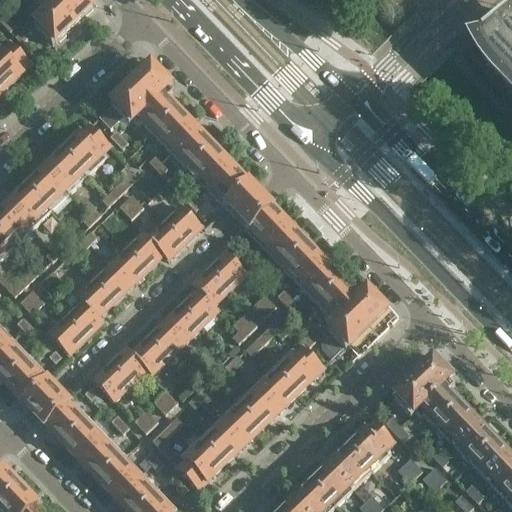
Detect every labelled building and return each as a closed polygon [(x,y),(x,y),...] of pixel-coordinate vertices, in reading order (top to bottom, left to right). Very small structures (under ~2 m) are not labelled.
[(52,48),(85,17),(96,6),(90,0),(64,0),(49,15),(34,29),(52,48)] [(34,0),(49,15),(64,0),(34,0)] [(511,15),(506,20),(495,29),(484,38),(465,53),(509,99),(511,96),(511,95),(511,15)] [(16,31),(7,21),(1,27),(10,37),(16,31)] [(28,42),(25,39),(22,36),(15,42),(21,48),(28,42)] [(0,89),(4,94),(32,68),(30,66),(12,48),(12,47),(11,46),(3,54),(0,50),(0,89)] [(133,124),(167,91),(173,85),(155,66),(111,109),(112,110),(100,122),(109,133),(121,122),(127,128),(128,127),(129,128),(133,124)] [(153,139),(179,114),(168,103),(173,98),(167,91),(133,124),(139,130),(142,127),(153,139)] [(171,157),(196,132),(179,114),(153,139),(171,157)] [(103,158),(111,151),(110,150),(109,150),(91,131),(92,131),(90,129),(63,155),(88,181),(107,162),(103,158)] [(188,175),(214,150),(196,132),(171,157),(188,175)] [(129,147),(119,137),(117,134),(110,141),(122,153),(129,147)] [(206,193),(231,169),(214,150),(188,175),(206,193)] [(88,181),(63,155),(45,172),(70,198),(88,181)] [(161,166),(155,160),(149,166),(155,172),(161,166)] [(167,172),(161,166),(155,172),(161,179),(167,172)] [(290,230),(270,209),(262,200),(231,169),(206,193),(237,225),(265,255),(290,230)] [(113,207),(139,182),(127,170),(121,176),(126,181),(107,200),(113,207)] [(70,198),(45,172),(27,190),(51,216),(70,198)] [(163,193),(152,181),(139,193),(151,205),(163,193)] [(51,216),(27,190),(8,207),(33,233),(51,216)] [(196,203),(190,196),(184,202),(190,209),(196,203)] [(432,196),(429,199),(441,211),(444,208),(432,196)] [(144,212),(132,199),(120,211),(131,224),(144,212)] [(113,207),(107,200),(102,205),(108,211),(113,207)] [(202,209),(196,203),(190,209),(196,215),(202,209)] [(33,233),(8,207),(0,215),(0,234),(15,251),(33,233)] [(203,232),(182,210),(164,227),(185,249),(203,232)] [(102,219),(95,212),(89,218),(95,225),(102,219)] [(95,225),(89,218),(83,224),(89,231),(95,225)] [(459,224),(456,226),(467,238),(470,236),(459,224)] [(185,249),(164,227),(148,242),(164,259),(168,265),(185,249)] [(282,273),(308,248),(290,230),(265,255),(282,273)] [(0,265),(15,251),(0,234),(0,265)] [(97,243),(90,236),(84,242),(90,249),(97,243)] [(164,259),(148,242),(143,237),(126,253),(147,275),(164,259)] [(90,249),(84,242),(78,248),(84,255),(90,249)] [(65,254),(59,247),(53,253),(59,260),(65,254)] [(300,291),(325,266),(308,248),(282,273),(300,291)] [(59,260),(53,253),(46,259),(53,266),(59,260)] [(147,275),(126,253),(110,269),(131,291),(147,275)] [(247,278),(226,256),(209,273),(230,295),(247,278)] [(255,264),(249,258),(242,264),(248,270),(255,264)] [(261,270),(255,264),(248,270),(255,277),(261,270)] [(317,309),(343,284),(325,266),(300,291),(317,309)] [(131,291),(110,269),(93,285),(114,307),(131,291)] [(39,277),(33,271),(27,277),(33,283),(39,277)] [(230,295),(209,273),(192,289),(197,294),(214,311),(214,310),(230,295)] [(10,283),(4,276),(0,279),(0,285),(3,289),(10,283)] [(52,288),(58,282),(53,276),(46,282),(52,288)] [(33,283),(27,277),(21,283),(27,289),(33,283)] [(46,294),(52,288),(46,282),(40,288),(46,294)] [(58,294),(64,288),(58,282),(52,288),(58,294)] [(9,295),(15,289),(21,295),(27,289),(21,283),(15,288),(10,283),(3,289),(9,295)] [(331,330),(365,297),(364,296),(364,297),(359,291),(355,295),(354,296),(343,284),(317,309),(328,321),(325,324),(331,330)] [(114,307),(93,285),(77,301),(81,306),(82,306),(98,323),(98,322),(114,307)] [(51,300),(58,294),(52,288),(46,294),(51,300)] [(21,295),(15,289),(9,295),(15,301),(21,295)] [(359,340),(376,323),(379,324),(379,323),(385,318),(385,315),(389,310),(371,291),(365,297),(331,330),(327,334),(328,335),(321,344),(323,355),(332,364),(344,352),(345,353),(350,348),(353,349),(359,343),(359,340)] [(219,315),(214,310),(214,311),(197,294),(181,310),(202,332),(219,315)] [(290,300),(284,294),(277,300),(283,307),(290,300)] [(33,307),(39,301),(33,295),(27,301),(33,307)] [(265,311),(271,305),(265,299),(259,305),(265,311)] [(296,307),(290,300),(283,307),(290,313),(296,307)] [(26,313),(33,307),(27,301),(21,307),(26,313)] [(38,313),(45,307),(39,301),(33,307),(38,313)] [(483,304),(480,307),(492,319),(495,316),(483,304)] [(258,317),(265,311),(259,305),(253,311),(258,317)] [(270,317),(277,311),(271,305),(265,311),(270,317)] [(103,327),(98,322),(98,323),(82,306),(81,306),(65,322),(86,344),(103,327)] [(32,319),(38,313),(33,307),(26,313),(32,319)] [(202,332),(181,310),(164,326),(185,348),(202,332)] [(264,323),(270,317),(265,311),(258,317),(264,323)] [(245,330),(251,324),(246,318),(239,324),(245,330)] [(30,328),(24,322),(17,328),(23,334),(30,328)] [(86,344),(65,322),(48,338),(69,360),(86,344)] [(238,336),(245,330),(239,324),(233,330),(238,336)] [(257,330),(251,324),(245,330),(251,336),(257,330)] [(276,337),(282,331),(276,325),(270,331),(276,337)] [(185,348),(164,326),(148,342),(169,363),(185,348)] [(36,334),(30,328),(23,334),(29,340),(36,334)] [(0,356),(13,344),(0,330),(0,356)] [(251,336),(245,330),(238,336),(244,342),(251,336)] [(276,337),(270,331),(264,337),(270,343),(276,337)] [(282,344),(288,337),(282,331),(276,337),(282,344)] [(244,342),(238,336),(232,342),(238,348),(244,342)] [(270,343),(264,337),(258,342),(264,349),(270,343)] [(316,345),(310,339),(303,345),(309,351),(316,345)] [(148,342),(132,357),(131,357),(147,374),(147,375),(152,380),(169,363),(148,342)] [(264,349),(258,342),(252,348),(258,354),(264,349)] [(0,381),(5,387),(31,362),(13,344),(0,356),(0,381)] [(258,354),(252,348),(246,354),(252,361),(258,354)] [(298,399),(325,373),(324,371),(323,372),(305,352),(304,351),(296,358),(292,355),(273,373),(298,399)] [(147,374),(131,357),(132,357),(127,352),(110,368),(131,390),(147,375),(147,374)] [(62,361),(56,355),(49,361),(55,367),(62,361)] [(411,421),(415,416),(449,384),(455,378),(437,359),(432,364),(429,363),(423,369),(423,372),(406,389),(403,388),(397,394),(397,397),(393,402),(411,421)] [(244,366),(239,361),(237,360),(231,366),(237,372),(244,366)] [(90,423),(70,403),(63,393),(31,362),(5,387),(36,419),(64,448),(90,423)] [(219,370),(213,363),(207,370),(213,376),(219,370)] [(237,372),(231,366),(225,372),(231,378),(237,372)] [(131,390),(110,368),(93,385),(95,387),(114,407),(131,390)] [(213,376),(207,370),(200,376),(206,382),(213,376)] [(298,399),(273,373),(255,390),(279,416),(298,399)] [(435,432),(461,407),(450,396),(451,395),(455,391),(450,385),(449,384),(415,416),(421,423),(424,420),(435,432)] [(279,416),(255,390),(237,408),(261,434),(279,416)] [(97,398),(91,392),(85,398),(91,405),(97,398)] [(166,407),(172,401),(167,395),(160,401),(166,407)] [(207,401),(201,395),(195,401),(201,407),(207,401)] [(160,413),(166,407),(160,401),(154,407),(160,413)] [(172,413),(178,407),(172,401),(166,407),(172,413)] [(201,407),(195,401),(188,407),(194,413),(201,407)] [(165,419),(172,413),(166,407),(160,413),(165,419)] [(453,450),(478,425),(461,407),(435,432),(453,450)] [(261,434),(237,408),(218,425),(243,451),(261,434)] [(146,425),(153,419),(147,413),(141,419),(146,425)] [(124,426),(118,419),(111,426),(117,432),(124,426)] [(140,432),(146,425),(141,419),(134,426),(140,432)] [(152,431),(159,425),(153,419),(146,425),(152,431)] [(183,428),(177,421),(171,427),(177,434),(183,428)] [(401,431),(392,421),(385,428),(394,437),(401,431)] [(81,466),(107,442),(90,423),(64,448),(81,466)] [(387,454),(395,446),(394,445),(375,426),(376,426),(374,424),(347,450),(372,476),(391,458),(387,454)] [(146,438),(152,431),(146,425),(140,432),(146,438)] [(243,451),(218,425),(200,443),(225,469),(243,451)] [(470,468),(496,443),(478,425),(453,450),(470,468)] [(130,432),(124,426),(117,432),(123,438),(130,432)] [(177,434),(171,427),(165,433),(171,440),(177,434)] [(410,440),(401,431),(394,437),(403,446),(410,440)] [(171,440),(165,433),(159,439),(165,445),(171,440)] [(165,445),(159,439),(152,445),(158,451),(165,445)] [(99,484),(125,460),(107,442),(81,466),(99,484)] [(198,495),(225,469),(200,443),(181,461),(185,465),(177,473),(178,474),(197,493),(198,495)] [(488,486),(511,462),(511,460),(496,443),(470,468),(488,486)] [(164,457),(170,451),(165,445),(158,451),(164,457)] [(372,476),(347,450),(329,468),(354,494),(372,476)] [(176,457),(170,451),(164,457),(170,463),(176,457)] [(443,459),(437,452),(431,459),(437,465),(443,459)] [(158,463),(152,456),(145,462),(152,469),(158,463)] [(449,465),(443,459),(437,465),(443,471),(449,465)] [(116,503),(142,478),(125,460),(99,484),(116,503)] [(505,504),(511,497),(511,462),(488,486),(505,504)] [(164,469),(158,463),(152,469),(158,475),(164,469)] [(417,469),(411,463),(404,469),(410,475),(417,469)] [(354,494),(329,468),(311,485),(336,511),(354,494)] [(0,508),(20,488),(3,470),(2,469),(0,471),(1,471),(0,472),(0,508)] [(410,475),(404,469),(398,475),(404,481),(410,475)] [(423,475),(417,469),(410,475),(417,481),(423,475)] [(441,478),(435,471),(429,478),(435,484),(441,478)] [(417,481),(410,475),(404,481),(410,487),(417,481)] [(125,511),(143,511),(160,496),(142,478),(116,503),(125,511)] [(435,484),(429,478),(422,484),(429,490),(435,484)] [(447,484),(441,478),(435,484),(441,490),(447,484)] [(441,490),(435,484),(429,490),(435,496),(441,490)] [(334,511),(336,511),(311,485),(293,503),(301,511),(334,511)] [(188,493),(182,487),(176,493),(182,499),(188,493)] [(42,511),(20,488),(0,508),(0,511),(42,511)] [(478,495),(472,489),(466,495),(472,501),(478,495)] [(484,501),(478,495),(472,501),(478,508),(484,501)] [(174,511),(160,496),(143,511),(174,511)] [(468,505),(462,499),(455,505),(461,511),(468,505)] [(372,511),(378,506),(372,500),(366,506),(371,511),(372,511)] [(301,511),(293,503),(283,511),(301,511)]
